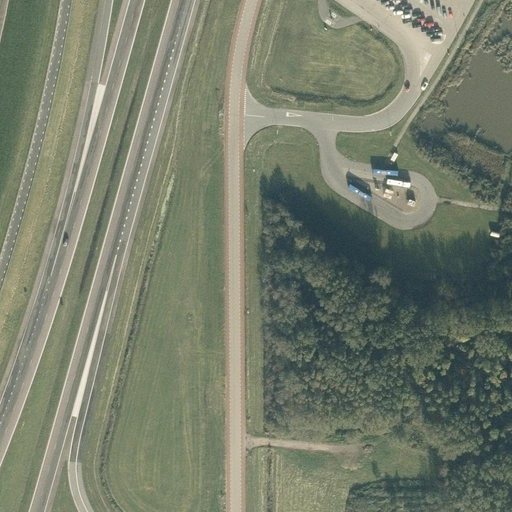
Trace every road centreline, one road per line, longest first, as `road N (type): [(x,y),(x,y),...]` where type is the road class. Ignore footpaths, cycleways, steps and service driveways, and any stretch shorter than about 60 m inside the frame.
road 1 (tertiary): [(235,511),(233,113)]
road 2 (motorway): [(136,0),(58,276)]
road 3 (unclassified): [(0,276),(66,0)]
road 4 (motorway): [(108,0),(58,276)]
road 5 (motorway): [(35,511),(109,251)]
road 6 (motorway): [(83,511),(72,462),(109,251)]
road 7 (motorway): [(109,251),(179,0)]
road 8 (motorway): [(58,276),(0,445)]
